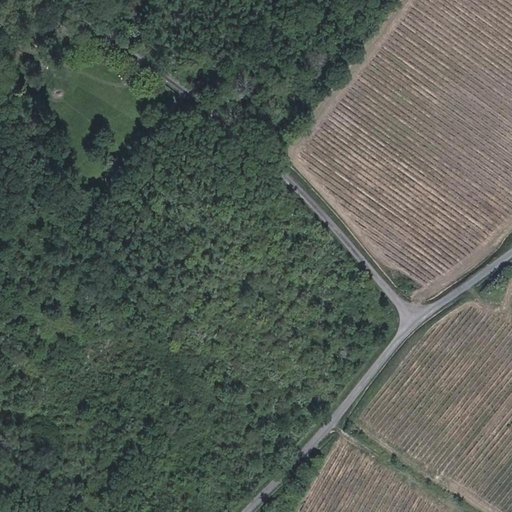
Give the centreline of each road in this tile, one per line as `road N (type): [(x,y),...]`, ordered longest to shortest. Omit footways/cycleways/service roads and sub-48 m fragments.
road 1 (unclassified): [(422,316),(235,123),(53,0)]
road 2 (unclassified): [(247,511),(422,316)]
